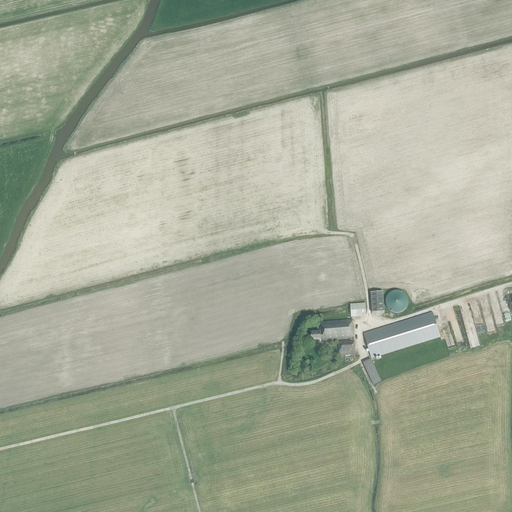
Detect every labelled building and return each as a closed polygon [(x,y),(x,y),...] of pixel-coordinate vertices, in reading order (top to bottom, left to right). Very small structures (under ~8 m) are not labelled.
[(370,293),(372,313),(384,312),(383,292),(370,293)] [(350,304),(351,318),(352,317),(352,318),(354,318),(354,320),(360,319),(360,317),(362,317),(361,314),(366,314),(365,303),(350,304)] [(432,313),(415,318),(363,334),(371,358),(440,337),(432,313)] [(322,340),(352,338),(352,339),(351,339),(351,341),(338,342),(339,352),(355,351),(352,320),(319,323),(320,332),(310,333),(311,340),(322,339),(322,340)] [(362,363),(373,385),(381,381),(371,359),(362,363)]
